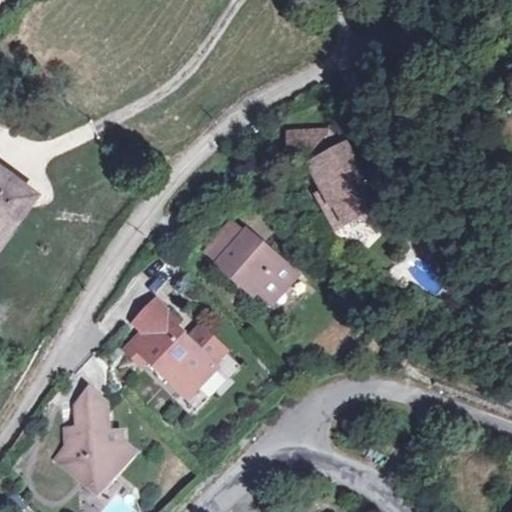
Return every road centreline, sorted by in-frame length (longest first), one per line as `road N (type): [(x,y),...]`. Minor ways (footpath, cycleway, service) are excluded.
road 1 (residential): [(0,428),(111,243),(249,111),(345,49)]
road 2 (residential): [(258,458),(311,414),(363,389),(394,388),(511,433)]
road 3 (residential): [(258,458),(296,455),(328,464),(396,511)]
